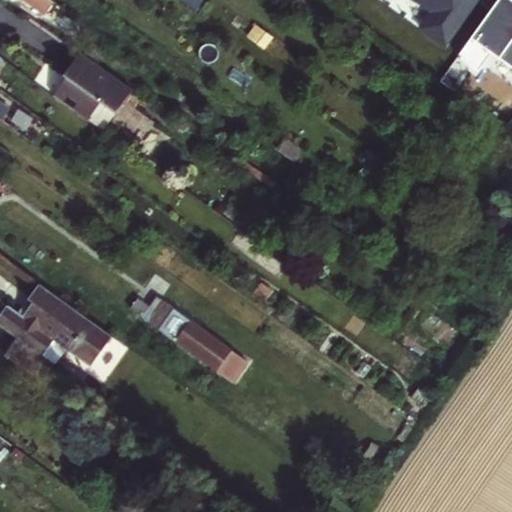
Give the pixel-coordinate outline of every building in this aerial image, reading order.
[(58,7),(49,0),(5,0),(14,6),(17,0),(22,0),(49,20),(58,7)] [(49,0),(58,7),(70,15),(76,7),(66,0),(49,0)] [(479,0),(420,0),(435,10),(420,31),(446,49),(479,0)] [(511,2),(508,0),(502,0),(472,42),(511,70),(511,2)] [(53,98),(103,134),(133,94),(83,56),(68,77),(53,98)] [(19,318),(84,366),(105,338),(35,285),(21,304),(27,308),(19,318)] [(229,390),(243,370),(155,304),(147,314),(136,305),(132,309),(128,315),(229,390)] [(0,333),(7,338),(36,360),(47,345),(82,369),(84,366),(19,318),(18,320),(3,309),(0,313),(0,333)] [(7,338),(1,347),(40,376),(46,367),(36,360),(7,338)] [(40,376),(1,347),(0,348),(0,355),(36,382),(40,376)]
